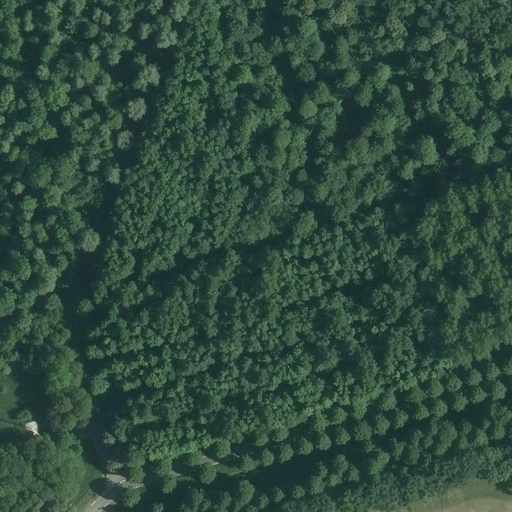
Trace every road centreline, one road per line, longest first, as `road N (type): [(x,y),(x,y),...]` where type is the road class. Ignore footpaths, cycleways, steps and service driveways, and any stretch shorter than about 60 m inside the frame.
road 1 (track): [(118,487),(78,307),(184,0)]
road 2 (unclassified): [(92,511),(118,487),(511,372)]
